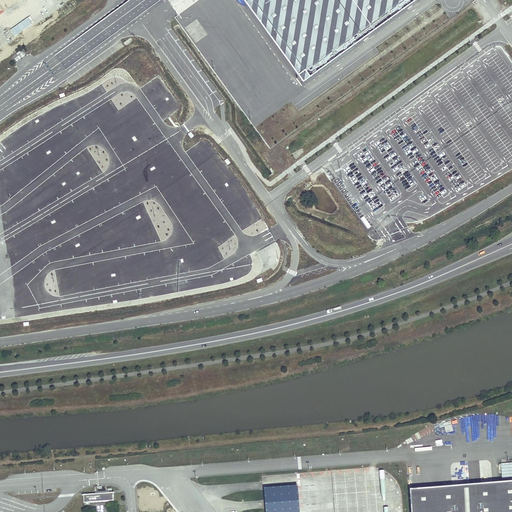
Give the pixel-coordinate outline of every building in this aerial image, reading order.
[(246,0),(311,88),(434,0),(246,0)] [(123,7),(55,54),(65,69),(133,21),(123,7)] [(511,511),(511,483),(438,489),(439,511),(511,511)] [(439,511),(438,489),(411,491),(412,506),(423,505),(423,511),(439,511)] [(97,494),(83,495),(84,503),(98,502),(114,500),(113,493),(97,494)]
